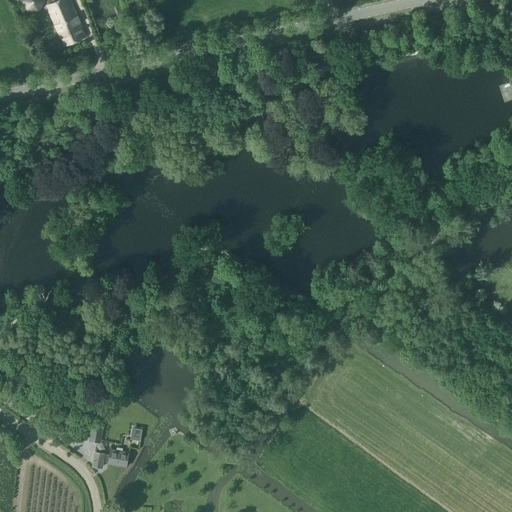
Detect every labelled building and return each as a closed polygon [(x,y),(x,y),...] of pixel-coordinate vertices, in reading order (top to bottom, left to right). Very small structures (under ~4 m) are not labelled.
[(39,11),(45,2),(43,0),(23,0),(23,1),(27,10),(39,11)] [(65,47),(87,37),(70,0),(59,0),(47,6),(65,47)] [(92,412),(94,402),(82,400),(81,400),(81,403),(79,409),(92,412)] [(89,441),(100,443),(104,421),(93,419),(89,441)] [(132,428),(130,439),(140,440),(142,429),(132,428)] [(126,467),(128,452),(110,449),(109,455),(103,455),(103,454),(95,453),(93,466),(101,468),(102,462),(108,462),(108,464),(126,467)]
